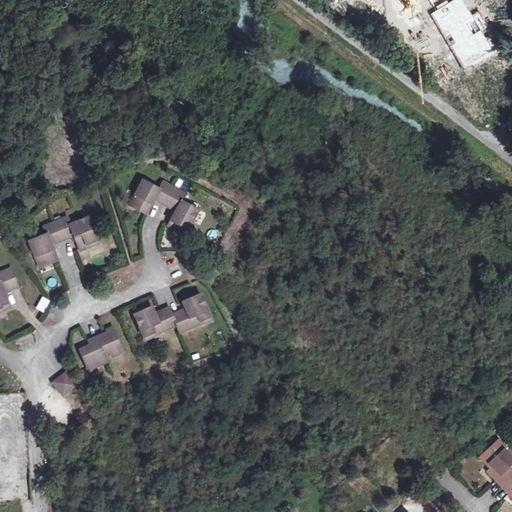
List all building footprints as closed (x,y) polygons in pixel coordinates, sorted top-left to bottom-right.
[(484,82),(498,64),(491,59),(487,65),(483,62),(461,91),(465,95),(460,101),(466,106),(481,87),(484,82)] [(484,82),(481,87),(492,95),(496,91),(484,82)] [(156,198),(165,180),(158,176),(153,184),(136,175),(124,197),(141,206),(148,194),(156,198)] [(165,180),(156,198),(169,205),(162,218),(181,226),(192,205),(174,195),(179,187),(165,180)] [(47,218),(55,239),(69,233),(75,246),(90,240),(81,214),(64,220),(61,212),(47,218)] [(40,231),(23,238),(33,264),(51,256),(45,242),(55,239),(47,218),(37,221),(40,231)] [(0,307),(3,306),(0,298),(0,289),(10,285),(4,268),(0,269),(0,307)] [(167,306),(175,319),(178,325),(209,308),(194,282),(177,291),(181,299),(167,306)] [(148,303),(130,312),(143,335),(175,319),(167,306),(164,301),(150,307),(148,303)] [(95,334),(103,350),(109,348),(111,353),(120,348),(109,328),(107,324),(101,326),(104,333),(102,334),(100,330),(95,334)] [(85,343),(79,347),(89,367),(106,358),(103,350),(95,334),(85,338),(88,345),(86,346),(85,343)] [(64,371),(52,381),(62,393),(74,382),(64,371)] [(511,467),(509,464),(511,460),(511,458),(502,448),(504,445),(495,437),(478,455),(487,463),(490,460),(493,463),(486,470),(494,478),(496,477),(504,484),(511,476),(511,467)]
